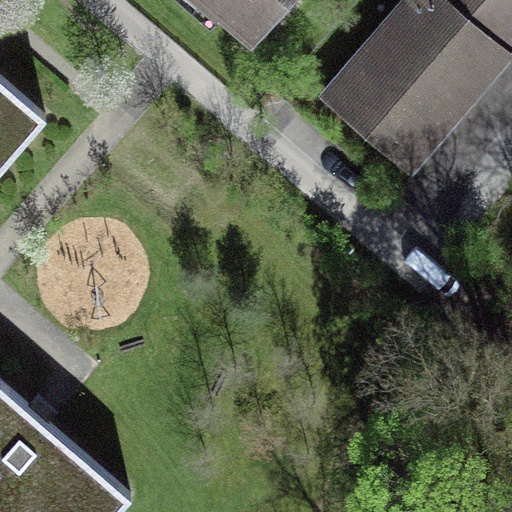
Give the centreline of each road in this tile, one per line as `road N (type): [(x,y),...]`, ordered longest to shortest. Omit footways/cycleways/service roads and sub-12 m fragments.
road 1 (residential): [(82,0),(473,335)]
road 2 (track): [(473,335),(411,511)]
